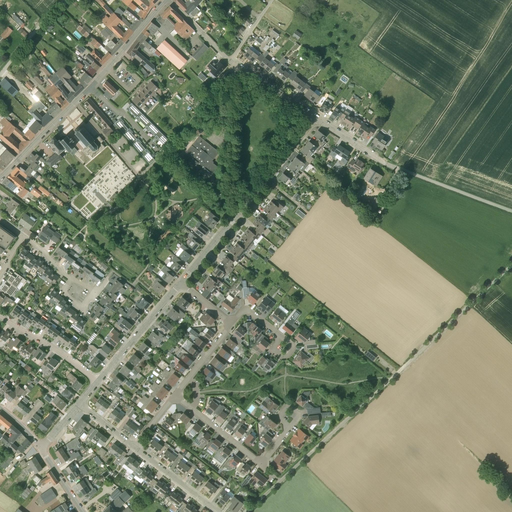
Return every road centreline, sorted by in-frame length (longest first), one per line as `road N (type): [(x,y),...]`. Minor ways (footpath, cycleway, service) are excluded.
road 1 (unclassified): [(281,478),(511,263)]
road 2 (residential): [(0,177),(166,0)]
road 3 (residential): [(180,281),(314,117)]
road 4 (unclassified): [(511,211),(385,163)]
road 5 (residential): [(97,381),(180,281)]
road 6 (residential): [(97,381),(0,310)]
